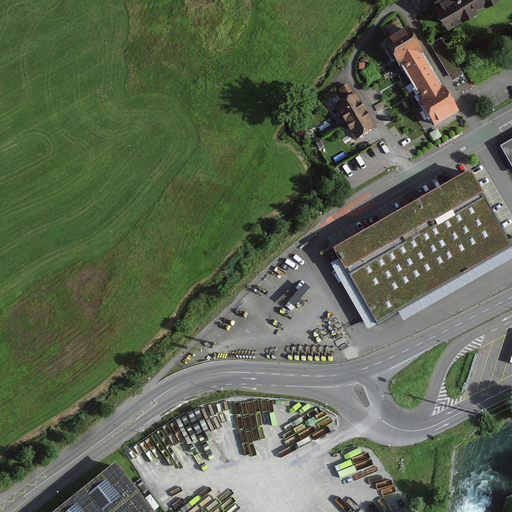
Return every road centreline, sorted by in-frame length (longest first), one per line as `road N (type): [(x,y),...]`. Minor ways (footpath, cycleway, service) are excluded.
road 1 (tertiary): [(511,299),(358,374),(182,383),(9,511)]
road 2 (residential): [(409,175),(352,76),(356,52),(399,0)]
road 3 (residential): [(478,138),(399,0)]
